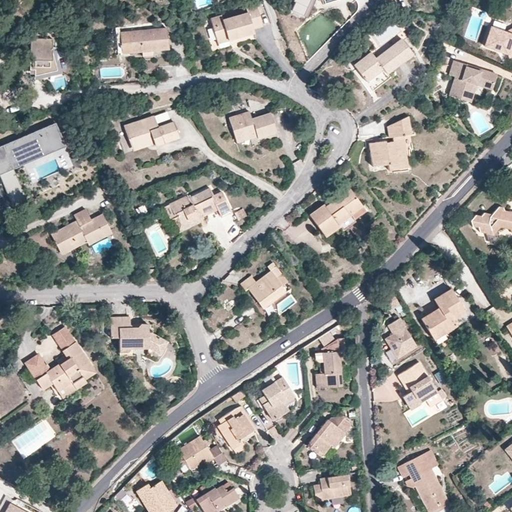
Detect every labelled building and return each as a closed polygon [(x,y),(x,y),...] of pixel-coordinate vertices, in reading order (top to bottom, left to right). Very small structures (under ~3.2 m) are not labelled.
[(303,15),(310,0),(293,0),(295,1),(291,10),(303,15)] [(247,8),(247,12),(223,20),(222,16),(211,19),(217,43),(254,32),(253,28),(263,25),(257,5),(247,8)] [(484,44),(508,51),(511,49),(511,26),(510,28),(511,30),(508,31),(490,25),(484,44)] [(151,54),(150,49),(142,50),(142,47),(150,46),(150,49),(168,48),(166,28),(129,31),(116,33),(118,52),(131,51),(140,50),(141,54),(151,54)] [(52,59),(53,47),(53,38),(32,37),(31,37),(30,69),(34,69),(34,73),(34,75),(45,72),(57,70),(55,59),(52,59)] [(413,53),(401,38),(376,57),(371,52),(354,65),(366,81),(383,68),(386,73),(387,72),(413,53)] [(447,93),(464,99),(470,82),(475,83),(476,79),(491,85),(495,73),(472,65),(472,68),(464,66),(465,63),(451,58),(446,72),(452,75),(447,93)] [(48,83),(45,72),(34,75),(34,77),(48,83)] [(476,79),(475,83),(490,89),(491,85),(476,79)] [(475,83),(470,82),(464,99),(468,101),(475,83)] [(236,115),(243,136),(255,132),(257,137),(276,132),(270,113),(251,118),(249,111),(236,115)] [(174,122),(158,127),(154,116),(124,126),(131,145),(153,138),(154,143),(155,144),(179,136),(174,122)] [(369,147),(372,166),(388,164),(388,169),(393,169),(400,168),(408,167),(406,161),(403,135),(411,134),(408,116),(387,126),(388,137),(392,137),(393,141),(385,142),(385,140),(368,142),(369,147)] [(0,176),(67,146),(56,123),(0,147),(0,176)] [(243,136),(244,141),(257,137),(255,132),(243,136)] [(131,145),(133,151),(154,143),(153,138),(131,145)] [(198,215),(197,213),(200,212),(202,215),(217,208),(221,216),(232,210),(223,190),(213,195),(209,188),(187,199),(185,196),(168,204),(175,217),(177,216),(181,222),(198,215)] [(339,225),(338,223),(362,206),(350,189),(334,200),(326,206),(324,204),(310,214),(325,236),(339,225)] [(334,200),(333,198),(324,204),(326,206),(334,200)] [(500,227),(506,227),(507,225),(510,225),(511,228),(511,213),(510,213),(508,209),(505,209),(504,207),(498,206),(490,215),(482,213),(479,216),(474,215),(470,220),(472,225),(477,227),(479,231),(484,233),(486,239),(494,241),(499,237),(497,230),(500,227)] [(91,220),(86,210),(74,216),(76,221),(80,226),(91,220)] [(102,214),(91,220),(80,226),(76,221),(51,234),(59,250),(75,241),(77,244),(86,240),(87,241),(88,243),(111,232),(102,214)] [(59,250),(62,254),(87,241),(86,240),(77,244),(75,241),(59,250)] [(254,297),(262,308),(285,291),(275,277),(281,273),(273,261),(267,266),(271,270),(255,282),(247,288),(254,297)] [(155,268),(145,269),(146,280),(155,280),(155,268)] [(255,282),(251,276),(240,284),(244,290),(247,288),(255,282)] [(439,308),(421,318),(431,335),(433,339),(444,332),(456,324),(452,318),(455,316),(465,311),(462,306),(451,289),(433,299),(439,308)] [(399,302),(393,293),(383,300),(388,309),(399,302)] [(143,324),(139,328),(133,328),(131,324),(129,325),(129,317),(108,317),(109,338),(118,338),(119,352),(126,353),(129,349),(135,348),(146,348),(156,354),(158,355),(165,342),(150,334),(148,334),(148,324),(143,324)] [(397,357),(417,345),(399,318),(388,324),(394,334),(386,339),(397,357)] [(65,355),(68,359),(60,364),(59,364),(49,370),(37,354),(24,362),(42,388),(49,384),(51,382),(58,378),(64,387),(71,383),(75,388),(86,381),(84,377),(95,371),(64,326),(52,334),(65,355)] [(321,350),(322,353),(338,353),(342,352),(341,340),(335,340),(321,350)] [(129,349),(126,353),(119,352),(119,356),(135,356),(135,348),(129,349)] [(323,363),(323,369),(323,375),(320,375),(320,389),(341,388),(338,353),(314,354),(315,361),(318,363),(323,363)] [(68,359),(65,355),(56,361),(59,364),(60,364),(68,359)] [(425,398),(436,391),(418,362),(398,375),(402,382),(405,380),(412,390),(408,392),(402,396),(409,408),(425,398)] [(261,390),(263,396),(268,401),(262,405),(272,421),(288,410),(283,402),(284,397),(292,393),(281,377),(261,390)] [(71,383),(64,387),(58,378),(51,382),(56,390),(62,397),(75,388),(71,383)] [(408,392),(412,390),(405,380),(402,382),(408,392)] [(234,401),(244,395),(240,389),(230,396),(234,401)] [(441,398),(436,391),(425,398),(430,405),(441,398)] [(263,396),(258,399),(262,405),(268,401),(263,396)] [(241,441),(239,437),(251,429),(242,414),(243,413),(239,405),(232,408),(220,416),(223,420),(220,421),(216,424),(232,447),(241,441)] [(243,413),(242,414),(251,429),(253,428),(243,413)] [(328,421),(344,434),(349,427),(350,426),(349,424),(341,418),(331,418),(328,421)] [(321,427),(324,429),(319,435),(316,432),(308,442),(322,454),(329,446),(332,448),(344,435),(344,434),(328,421),(327,420),(321,427)] [(275,426),(269,429),(274,438),(279,435),(275,426)] [(316,432),(319,435),(324,429),(321,427),(316,432)] [(207,451),(198,436),(177,449),(188,468),(190,470),(204,461),(205,463),(206,463),(212,459),(207,451)] [(244,446),(241,441),(232,447),(235,452),(244,446)] [(226,460),(216,445),(207,451),(212,459),(215,464),(216,466),(226,460)] [(432,455),(429,450),(423,453),(427,458),(432,455)] [(188,468),(177,451),(171,455),(182,472),(188,468)] [(409,490),(416,487),(428,511),(429,511),(448,502),(430,468),(436,464),(432,455),(427,458),(423,453),(403,463),(408,472),(404,474),(404,477),(407,480),(402,483),(404,488),(409,490)] [(205,463),(204,461),(190,470),(193,474),(207,465),(209,468),(215,464),(212,459),(206,463),(205,463)] [(400,479),(404,477),(404,474),(408,472),(403,463),(394,468),(400,479)] [(315,501),(330,499),(344,497),(350,495),(347,476),(332,478),(333,480),(329,480),(328,478),(320,480),(320,485),(313,486),(315,501)] [(163,486),(159,480),(148,486),(145,482),(134,489),(148,511),(157,511),(163,509),(174,502),(163,486)] [(214,511),(217,510),(215,508),(223,503),(225,506),(237,498),(232,488),(226,491),(221,485),(215,489),(214,487),(195,499),(202,511),(214,511)] [(26,511),(10,503),(5,511),(26,511)]
